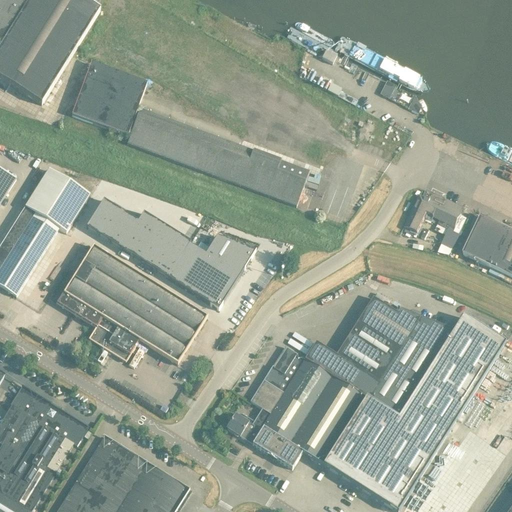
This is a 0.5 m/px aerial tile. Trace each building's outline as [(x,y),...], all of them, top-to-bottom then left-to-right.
[(0,0),(0,80),(41,106),(100,11),(92,7),(96,0),(0,0)] [(304,10),(294,31),(417,95),(428,74),(304,10)] [(220,50),(217,60),(226,63),(229,52),(220,50)] [(260,57),(248,95),(264,100),(258,119),(260,119),(258,127),(270,131),(278,105),(273,104),(285,64),(260,57)] [(72,117),(128,137),(146,86),(91,66),(72,117)] [(325,88),(337,93),(341,85),(328,80),(325,88)] [(140,111),(130,138),(127,145),(306,211),(319,177),(140,111)] [(0,169),(0,204),(16,179),(0,169)] [(59,230),(66,234),(87,200),(47,175),(0,248),(0,288),(16,298),(59,230)] [(425,199),(420,196),(404,228),(418,235),(427,215),(440,221),(438,226),(453,233),(465,209),(428,192),(425,199)] [(86,229),(97,236),(114,209),(103,202),(86,229)] [(109,243),(126,216),(114,209),(97,236),(109,243)] [(136,225),(149,232),(160,240),(167,229),(143,214),(137,223),(136,225)] [(126,216),(109,243),(120,251),(136,225),(137,223),(126,216)] [(511,232),(481,218),(471,239),(463,256),(511,278),(511,232)] [(133,258),(149,232),(136,225),(120,251),(133,258)] [(167,229),(160,240),(172,247),(184,254),(189,245),(190,244),(167,229)] [(144,265),(160,240),(149,232),(133,258),(144,265)] [(206,256),(240,277),(256,251),(217,238),(206,256)] [(156,273),(172,247),(160,240),(144,265),(156,273)] [(189,245),(184,254),(168,280),(219,311),(240,277),(206,256),(189,245)] [(156,273),(168,280),(184,254),(172,247),(156,273)] [(234,305),(245,311),(251,301),(239,295),(234,305)] [(254,423),(243,440),(245,441),(246,442),(292,471),(303,454),(323,467),(393,511),(399,511),(505,345),(463,318),(454,332),(453,331),(400,310),(397,315),(373,299),(336,357),(316,343),(305,361),(285,348),(263,382),(262,383),(259,388),(250,403),(262,410),(254,423)] [(186,370),(194,358),(188,354),(180,367),(186,370)] [(0,426),(0,511),(31,511),(73,446),(76,448),(88,429),(22,387),(10,407),(12,408),(0,426)] [(236,415),(235,416),(227,430),(243,440),(254,423),(242,415),(236,415)] [(104,438),(85,469),(153,511),(179,511),(192,493),(186,489),(104,438)] [(153,511),(85,469),(68,496),(92,511),(153,511)] [(92,511),(68,496),(58,511),(92,511)]
